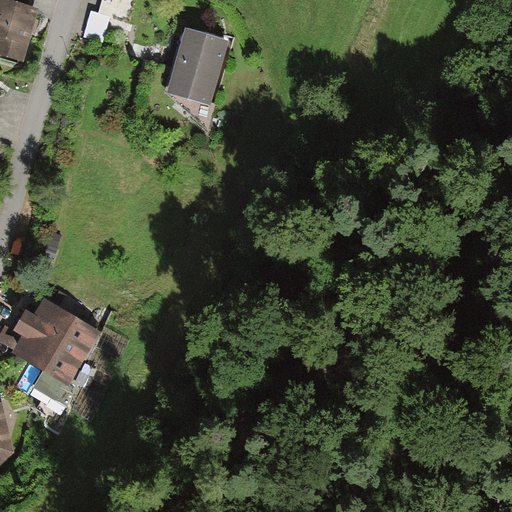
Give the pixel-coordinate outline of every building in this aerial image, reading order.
[(0,0),(0,2),(27,10),(29,0),(0,0)] [(136,0),(104,0),(100,15),(129,24),(136,0)] [(0,57),(23,64),(39,13),(27,10),(0,2),(0,57)] [(227,44),(184,33),(168,94),(211,105),(227,44)] [(10,352),(62,385),(91,337),(39,305),(10,352)] [(0,458),(9,450),(0,423),(0,458)]
